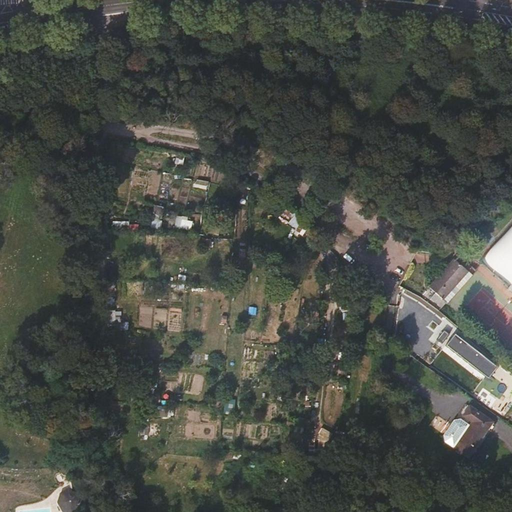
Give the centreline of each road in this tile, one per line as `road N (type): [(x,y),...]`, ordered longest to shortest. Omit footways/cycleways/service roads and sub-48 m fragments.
road 1 (track): [(103,128),(102,461),(117,511)]
road 2 (secondary): [(210,0),(472,23)]
road 3 (unclassified): [(109,4),(103,128),(134,133)]
